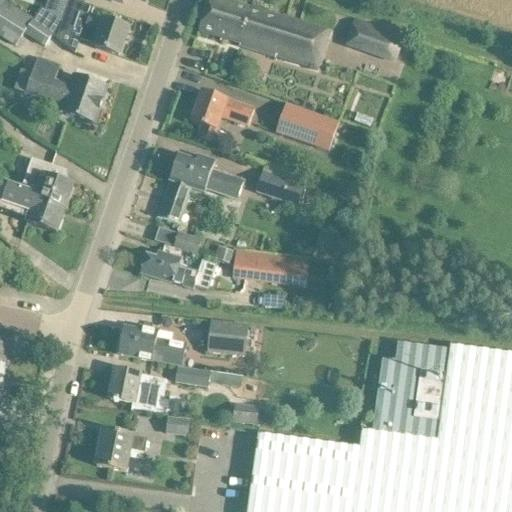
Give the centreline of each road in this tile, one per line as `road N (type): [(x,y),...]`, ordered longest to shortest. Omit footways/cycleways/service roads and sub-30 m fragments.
road 1 (residential): [(32,511),(73,331),(187,0)]
road 2 (unknown): [(44,458),(132,478),(210,483),(219,476),(224,430)]
